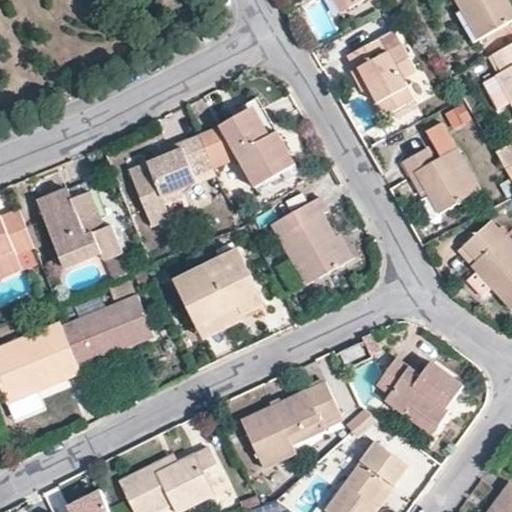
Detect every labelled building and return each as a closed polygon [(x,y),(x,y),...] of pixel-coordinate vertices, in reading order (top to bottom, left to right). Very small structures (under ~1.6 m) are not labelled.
[(332,0),(340,15),(348,11),(341,0),(332,0)] [(341,0),(348,11),(367,0),(341,0)] [(511,6),(508,0),(456,0),(480,39),(496,31),(511,21),(511,6)] [(419,76),(396,32),(347,58),(356,74),(359,73),(370,93),(377,106),(382,103),(390,118),(416,104),(405,84),(419,76)] [(511,45),(493,56),(502,73),(497,76),(511,102),(511,45)] [(356,74),(353,76),(364,96),(370,93),(359,73),(356,74)] [(236,119),(252,112),(268,139),(280,133),(260,99),(233,114),(236,119)] [(377,106),(374,108),(382,122),(390,118),(382,103),(377,106)] [(462,106),(445,114),(453,131),(470,123),(462,106)] [(214,168),(240,158),(258,188),(299,166),(280,133),(268,139),(252,112),(236,119),(219,128),(201,136),(214,168)] [(185,150),(171,156),(148,165),(134,170),(147,205),(156,226),(175,219),(169,205),(166,197),(186,189),(201,183),(198,175),(214,168),(201,136),(183,144),(185,150)] [(168,150),(171,156),(185,150),(183,144),(168,150)] [(511,165),(511,152),(508,146),(496,153),(506,169),(511,165)] [(481,195),(457,152),(434,164),(427,152),(404,165),(410,177),(416,174),(428,198),(423,200),(434,220),(481,195)] [(416,174),(410,177),(423,200),(428,198),(416,174)] [(102,229),(98,220),(103,218),(88,182),(72,188),(76,199),(45,212),(47,218),(68,266),(103,251),(107,259),(127,251),(115,224),(107,226),(102,229)] [(41,201),(45,212),(76,199),(72,188),(41,201)] [(166,197),(169,205),(189,196),(186,189),(166,197)] [(275,225),(288,250),(309,287),(351,265),(338,240),(325,217),(330,214),(323,200),(275,225)] [(0,260),(1,260),(8,279),(25,272),(20,257),(38,251),(21,211),(0,218),(0,260)] [(103,218),(98,220),(102,229),(107,226),(103,218)] [(473,237),(457,253),(471,268),(459,281),(481,304),(493,292),(511,312),(511,311),(511,246),(489,222),(473,237)] [(351,265),(357,262),(343,237),(338,240),(351,265)] [(260,305),(233,253),(170,284),(192,329),(234,308),(238,317),(260,305)] [(116,299),(138,293),(134,280),(112,286),(116,299)] [(99,366),(96,360),(121,350),(154,337),(138,298),(62,328),(80,374),(99,366)] [(238,317),(234,308),(192,329),(198,341),(240,321),(238,317)] [(62,328),(60,325),(0,348),(0,394),(1,397),(32,385),(35,391),(80,374),(62,328)] [(380,350),(371,333),(361,338),(369,355),(380,350)] [(340,352),(345,363),(363,356),(358,344),(340,352)] [(123,357),(121,350),(96,360),(99,366),(123,357)] [(389,401),(407,415),(414,406),(442,426),(453,412),(450,410),(445,405),(450,398),(456,403),(467,387),(435,363),(424,377),(399,360),(381,385),(393,395),(389,401)] [(292,447),(288,439),(319,424),(322,428),(340,421),(333,403),(324,384),(241,424),(264,470),(296,455),(292,447)] [(1,397),(4,404),(35,391),(32,385),(1,397)] [(126,405),(122,397),(110,403),(113,411),(126,405)] [(450,398),(445,405),(450,410),(456,403),(450,398)] [(414,406),(407,415),(435,436),(442,426),(414,406)] [(347,427),(351,432),(370,414),(364,411),(347,427)] [(351,432),(356,437),(375,419),(370,414),(351,432)] [(322,428),(319,424),(288,439),(292,447),(323,432),(322,428)] [(410,468),(376,443),(341,490),(326,511),(377,511),(389,497),(410,468)] [(209,454),(179,466),(157,475),(154,467),(119,480),(131,511),(161,511),(170,509),(171,511),(181,511),(211,501),(209,493),(222,488),(209,454)] [(154,467),(157,475),(179,466),(175,458),(154,467)] [(511,511),(511,487),(509,485),(492,509),(495,511),(511,511)] [(109,511),(102,493),(70,506),(72,511),(109,511)]
